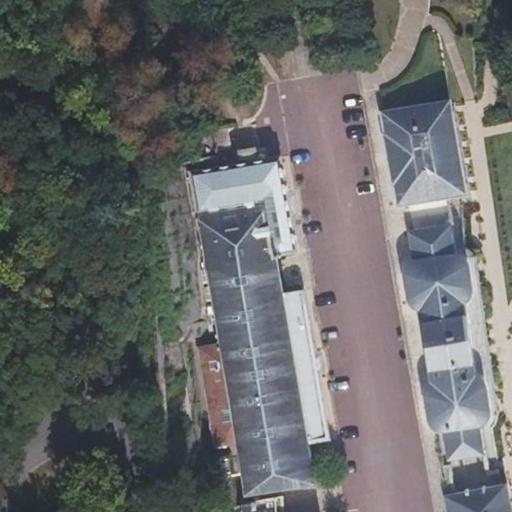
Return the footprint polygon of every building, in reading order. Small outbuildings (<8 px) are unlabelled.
[(399,197),(471,183),(455,104),(452,89),(384,103),(380,103),(399,197)] [(276,162),(187,177),(193,214),(256,204),(265,254),(290,249),(276,162)] [(256,204),(193,214),(183,217),(235,501),(309,487),(265,254),(256,204)] [(459,218),(407,226),(413,256),(401,257),(409,312),(424,310),(434,376),(424,378),(433,437),(500,424),(492,370),(478,373),(467,297),(482,296),(477,244),(463,246),(459,218)] [(505,511),(502,483),(440,495),(442,511),(505,511)]
